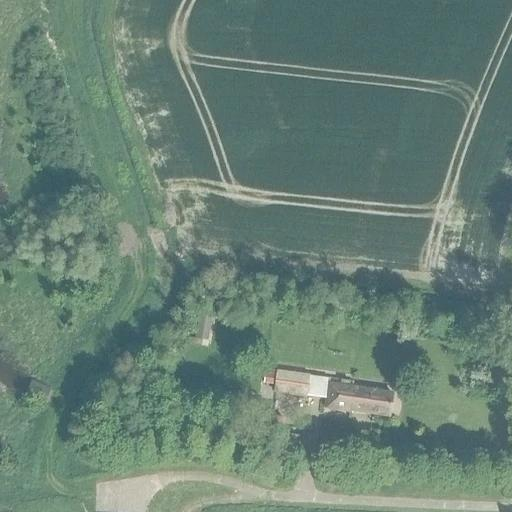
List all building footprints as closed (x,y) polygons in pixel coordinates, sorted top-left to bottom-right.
[(197,339),(189,338),(189,345),(207,347),(211,317),(200,316),(197,339)] [(276,372),(264,370),(263,380),(274,381),(276,372)] [(306,397),(309,377),(276,372),(273,392),(306,397)] [(351,383),(329,379),(324,409),(352,413),(352,411),(388,416),(391,394),(375,392),(375,389),(350,385),(351,383)] [(24,398),(44,408),(52,391),(32,382),(24,398)] [(280,428),(282,418),(277,417),(272,417),(271,427),(275,427),(280,428)]
